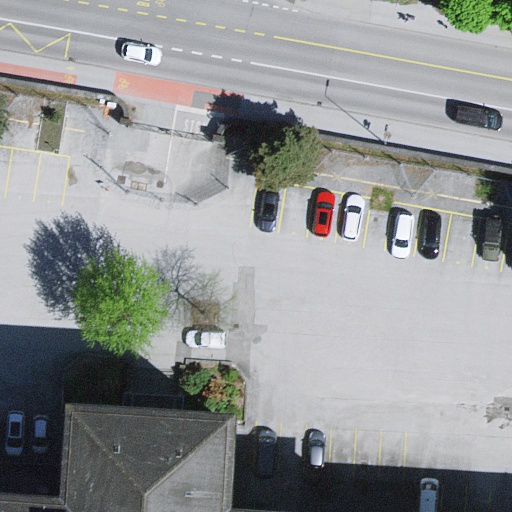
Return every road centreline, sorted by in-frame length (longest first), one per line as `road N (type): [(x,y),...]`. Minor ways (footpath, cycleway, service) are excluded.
road 1 (unclassified): [(150,35),(511,99)]
road 2 (unclassified): [(0,10),(150,35)]
